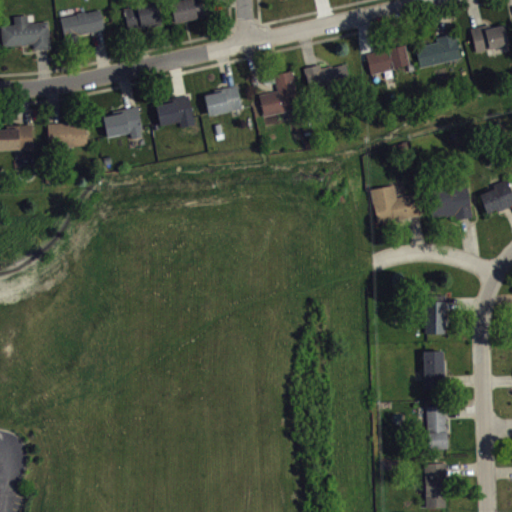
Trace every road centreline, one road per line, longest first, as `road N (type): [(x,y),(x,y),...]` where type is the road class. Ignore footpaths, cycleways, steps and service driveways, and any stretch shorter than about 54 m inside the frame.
road 1 (residential): [(0,87),(130,69),(422,0)]
road 2 (residential): [(487,511),(480,328),(492,271),(511,249)]
road 3 (residential): [(375,263),(421,252),(492,271)]
